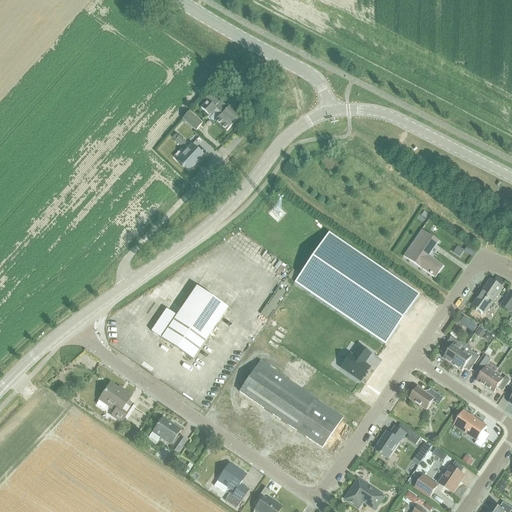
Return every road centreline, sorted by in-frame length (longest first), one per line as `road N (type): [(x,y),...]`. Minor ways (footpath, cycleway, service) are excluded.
road 1 (residential): [(315,502),(69,326)]
road 2 (secondary): [(127,284),(216,219),(282,142),(329,112)]
road 3 (residential): [(127,284),(134,250),(254,120)]
road 4 (secondary): [(511,177),(378,112),(329,112)]
road 5 (secondary): [(329,112),(321,87),(305,72),(176,0)]
road 6 (residential): [(315,502),(412,359)]
road 7 (residential): [(412,359),(471,270),(501,269)]
road 8 (residential): [(511,426),(412,359)]
